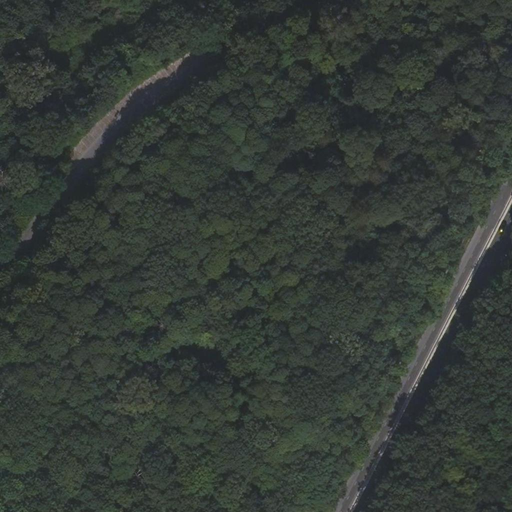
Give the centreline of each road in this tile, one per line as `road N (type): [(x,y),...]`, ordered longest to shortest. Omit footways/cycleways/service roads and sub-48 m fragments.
road 1 (unclassified): [(0,267),(128,114),(196,58),(310,0)]
road 2 (primary): [(511,182),(341,511)]
road 3 (primary): [(363,511),(511,226)]
road 4 (track): [(0,472),(241,489),(272,499)]
